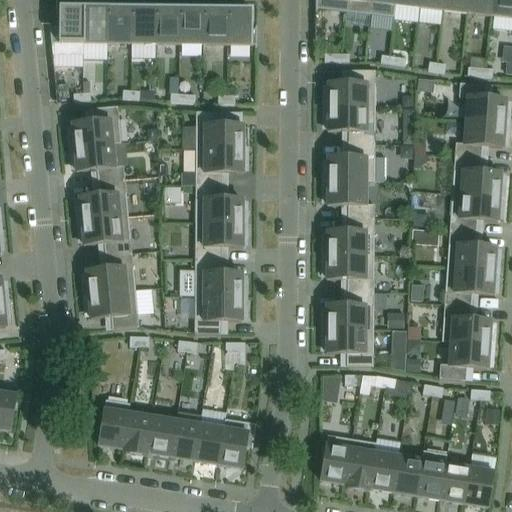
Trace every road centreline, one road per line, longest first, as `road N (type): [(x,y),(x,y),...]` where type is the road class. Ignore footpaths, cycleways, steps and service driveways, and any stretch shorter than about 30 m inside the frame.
road 1 (unclassified): [(265,511),(287,373),(289,0)]
road 2 (unclassified): [(38,483),(53,341),(20,0)]
road 3 (residential): [(210,511),(38,483)]
